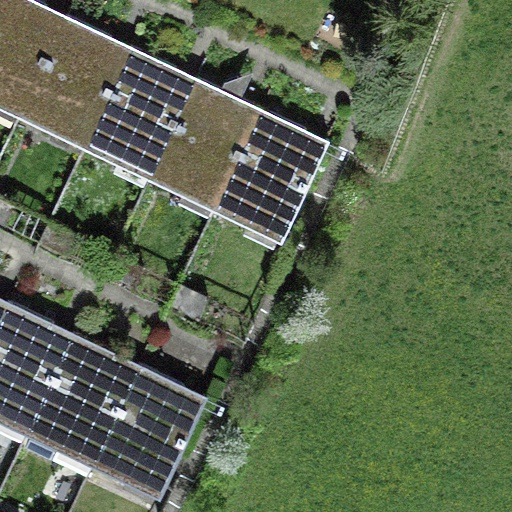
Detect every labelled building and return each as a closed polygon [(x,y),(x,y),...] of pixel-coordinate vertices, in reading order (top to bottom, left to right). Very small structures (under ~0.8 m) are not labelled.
[(0,0),(0,113),(22,123),(69,27),(11,0),(0,0)] [(220,0),(177,0),(213,16),(220,0)] [(266,17),(228,0),(220,0),(213,16),(257,37),(266,17)] [(320,44),(281,26),(272,46),(311,64),(320,44)] [(86,154),(133,58),(69,27),(22,123),(86,154)] [(362,64),(320,44),(311,64),(352,84),(362,64)] [(152,186),(198,89),(133,58),(86,154),(152,186)] [(218,217),(263,120),(198,89),(152,186),(218,217)] [(263,120),(218,217),(289,250),(335,153),(263,120)] [(0,226),(11,204),(0,198),(0,226)] [(75,235),(49,222),(37,246),(64,259),(75,235)] [(140,267),(113,254),(102,276),(129,289),(140,267)] [(206,297),(179,284),(168,308),(195,321),(206,297)] [(0,341),(15,312),(0,305),(0,341)] [(76,343),(15,312),(0,341),(0,425),(29,440),(76,343)] [(144,375),(76,343),(29,440),(97,472),(144,375)] [(144,375),(97,472),(166,506),(213,409),(144,375)]
